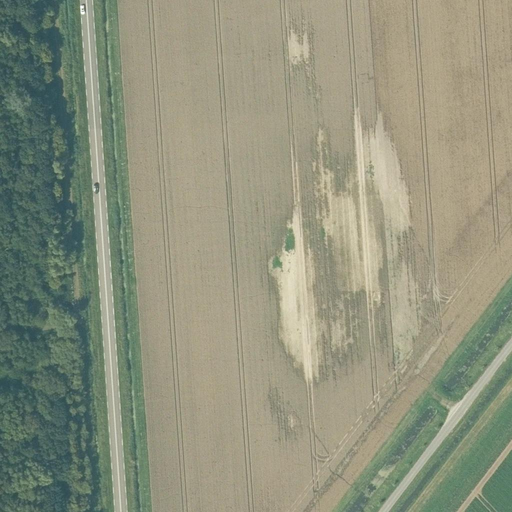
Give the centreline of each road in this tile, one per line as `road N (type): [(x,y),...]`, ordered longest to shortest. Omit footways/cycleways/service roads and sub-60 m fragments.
road 1 (secondary): [(121,511),(86,0)]
road 2 (unclassified): [(384,511),(511,344)]
